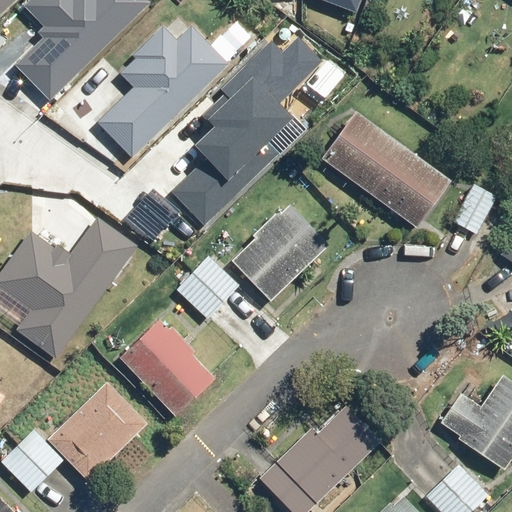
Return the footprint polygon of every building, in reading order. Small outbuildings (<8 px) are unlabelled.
[(0,0),(0,14),(14,0),(0,0)] [(52,26),(16,62),(52,97),(147,0),(27,0),(26,1),(52,26)] [(332,0),(355,9),(358,0),(332,0)] [(139,83),(105,117),(137,149),(231,56),(192,17),(176,33),(163,20),(131,51),(136,55),(123,68),(139,83)] [(205,156),(174,187),(208,221),(274,157),(264,147),(298,114),(282,97),(323,58),(299,34),(282,51),(270,38),(223,84),(233,94),(213,114),(220,121),(194,146),(205,156)] [(345,110),(312,159),(413,224),(445,174),(345,110)] [(493,196),(472,185),(451,226),(473,237),(493,196)] [(283,205),(225,257),(263,298),(321,246),(283,205)] [(57,347),(129,239),(93,215),(72,245),(32,219),(0,267),(0,283),(35,307),(23,325),(57,347)] [(511,240),(502,258),(511,264),(511,240)] [(208,256),(175,290),(201,314),(234,280),(208,256)] [(159,324),(121,356),(171,415),(209,382),(159,324)] [(0,400),(14,381),(0,371),(0,400)] [(511,383),(499,376),(494,387),(493,386),(477,407),(462,395),(440,422),(500,471),(511,456),(511,383)] [(105,388),(55,439),(101,485),(152,434),(105,388)] [(337,418),(270,484),(297,511),(317,511),(375,456),(337,418)] [(27,434),(1,465),(28,487),(54,456),(27,434)] [(451,469),(420,494),(435,511),(453,511),(473,496),(451,469)] [(412,511),(399,498),(384,511),(412,511)] [(12,511),(0,500),(0,511),(12,511)]
